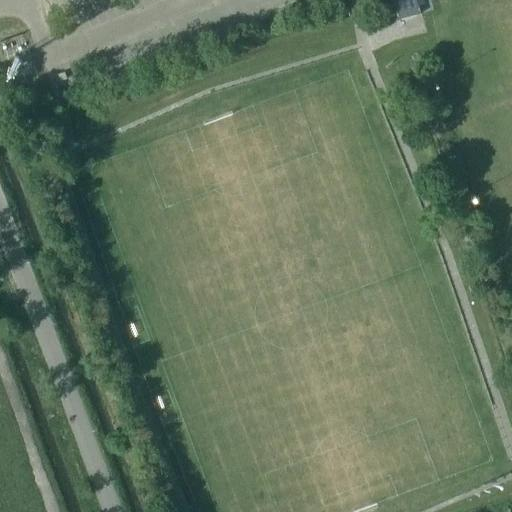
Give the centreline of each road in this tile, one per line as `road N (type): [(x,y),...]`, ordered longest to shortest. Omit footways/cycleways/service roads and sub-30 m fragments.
road 1 (track): [(0,123),(148,511)]
road 2 (unclassified): [(112,511),(0,210)]
